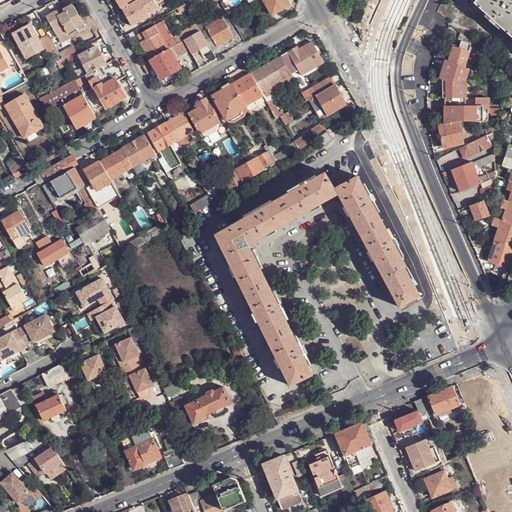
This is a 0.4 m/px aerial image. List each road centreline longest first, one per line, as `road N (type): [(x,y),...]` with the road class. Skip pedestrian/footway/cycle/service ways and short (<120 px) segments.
road 1 (secondary): [(502,350),(401,112)]
road 2 (residential): [(323,10),(155,107)]
road 3 (tertiary): [(94,511),(242,452)]
road 4 (tertiary): [(370,401),(502,350)]
road 5 (tertiary): [(242,452),(370,401)]
road 6 (secondary): [(323,10),(377,92),(401,112)]
road 7 (residential): [(155,107),(94,0)]
